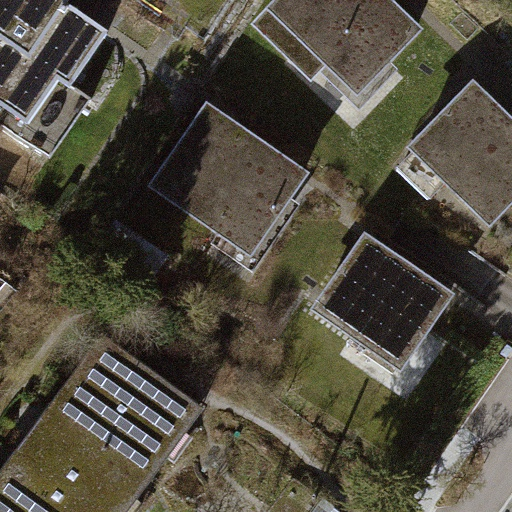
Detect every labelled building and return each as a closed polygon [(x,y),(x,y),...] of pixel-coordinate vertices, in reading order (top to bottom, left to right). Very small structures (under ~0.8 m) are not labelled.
[(5,0),(0,7),(0,130),(50,167),(94,108),(78,96),(114,47),(74,18),(87,0),(5,0)] [(390,0),(276,0),(252,24),(344,115),(424,33),(390,0)] [(511,122),(478,90),(414,156),(497,236),(511,220),(511,122)] [(207,104),(148,189),(252,261),(311,176),(207,104)] [(367,238),(312,316),(404,379),(458,301),(367,238)] [(101,340),(51,408),(158,485),(207,416),(101,340)] [(51,408),(2,477),(50,511),(137,511),(158,485),(51,408)] [(50,511),(2,477),(0,479),(0,511),(50,511)]
